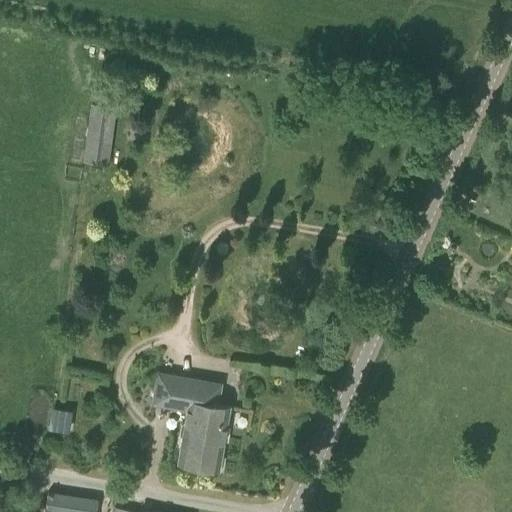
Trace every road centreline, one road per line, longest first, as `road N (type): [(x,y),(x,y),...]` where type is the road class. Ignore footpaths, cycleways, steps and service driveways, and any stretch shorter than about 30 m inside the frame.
road 1 (unclassified): [(292,511),(511,32)]
road 2 (unclassified): [(265,511),(0,473)]
